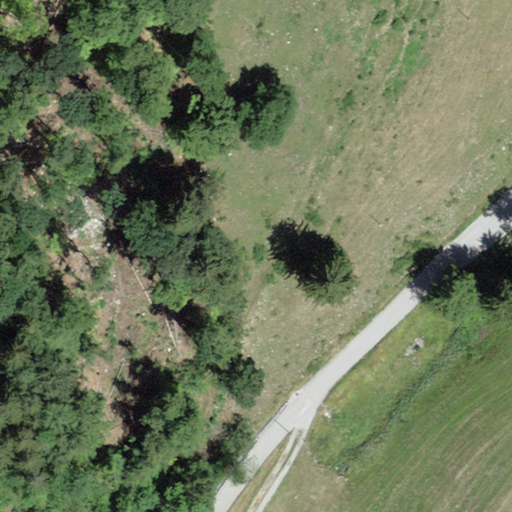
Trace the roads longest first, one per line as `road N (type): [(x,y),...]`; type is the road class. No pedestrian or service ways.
road 1 (unclassified): [(511,201),(263,443),(212,511)]
road 2 (track): [(313,392),(308,421),(263,511)]
